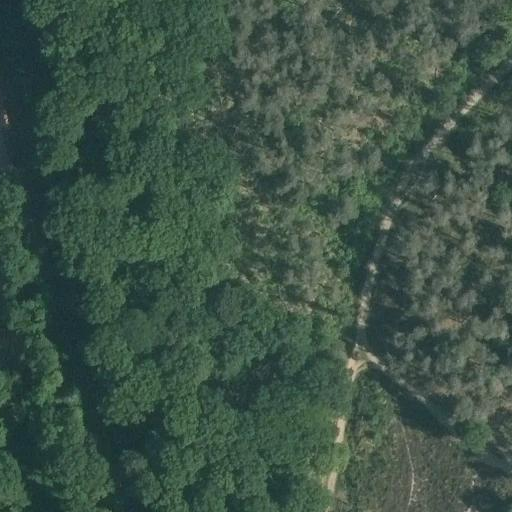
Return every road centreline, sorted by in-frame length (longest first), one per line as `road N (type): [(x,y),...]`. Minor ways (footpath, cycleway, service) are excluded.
road 1 (track): [(145,511),(0,57)]
road 2 (track): [(359,347),(387,223),(419,164),(450,129)]
road 3 (track): [(323,511),(359,347)]
